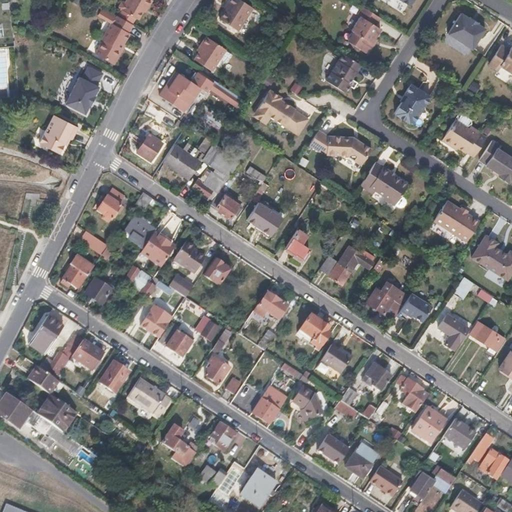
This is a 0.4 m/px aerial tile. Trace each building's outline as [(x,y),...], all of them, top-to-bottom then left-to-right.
[(127,0),(127,1),(123,1),(120,5),(121,8),(139,19),(144,11),(148,6),(150,7),(154,0),(127,0)] [(230,4),(226,9),(220,18),(238,30),(254,7),(243,0),(228,0),(227,2),(230,4)] [(350,30),(352,31),(346,41),(363,53),(367,52),(371,46),(370,41),(373,36),(379,28),(373,24),(378,17),(361,6),(356,14),(359,16),(350,30)] [(468,18),(460,12),(447,33),(471,49),(484,28),(477,23),(478,21),(469,16),(468,18)] [(101,39),(103,40),(98,49),(104,52),(101,56),(112,63),(124,43),(129,33),(128,32),(132,24),(118,15),(113,23),(111,22),(101,39)] [(204,42),(198,51),(194,58),(211,69),(225,48),(205,35),(201,41),(204,42)] [(204,42),(201,41),(195,49),(198,51),(204,42)] [(126,44),(124,43),(112,63),(114,64),(126,44)] [(509,51),(500,45),(487,65),(497,71),(500,67),(511,74),(511,47),(509,51)] [(359,64),(341,53),(324,80),(343,92),(349,83),(347,82),(351,75),(354,71),(359,64)] [(87,66),(81,78),(97,86),(103,74),(87,66)] [(170,79),(169,80),(193,96),(199,86),(206,91),(209,86),(223,96),(228,89),(199,69),(192,80),(179,72),(173,81),(170,79)] [(179,72),(176,70),(170,79),(173,81),(179,72)] [(80,77),(66,105),(86,115),(89,108),(90,108),(96,97),(95,96),(100,88),(97,86),(81,78),(80,77)] [(169,80),(159,95),(183,111),(193,96),(169,80)] [(401,102),(399,101),(392,112),(394,113),(393,115),(406,123),(407,122),(410,124),(428,97),(408,84),(402,94),(403,95),(405,96),(401,102)] [(235,93),(228,89),(223,96),(230,101),(235,93)] [(297,133),(307,118),(293,109),(294,108),(278,98),(280,96),(268,89),(254,112),(252,115),(255,117),(261,121),(264,122),(266,120),(269,115),(297,133)] [(169,113),(165,118),(184,130),(187,125),(169,113)] [(459,114),(456,119),(469,128),(471,125),(473,122),(472,119),(463,113),(459,114)] [(80,128),(55,115),(40,143),(60,154),(65,144),(69,137),(72,138),(74,140),(80,128)] [(469,128),(456,119),(443,139),(452,145),(453,144),(458,147),(466,152),(466,151),(473,156),(486,136),(480,132),(480,131),(471,125),(469,128)] [(493,126),(488,123),(484,131),(488,133),(493,126)] [(165,136),(151,127),(140,145),(154,154),(158,147),(162,150),(165,145),(161,142),(165,136)] [(321,147),(326,147),(326,155),(348,157),(360,165),(371,148),(352,136),(328,134),(318,128),(309,142),(319,149),(321,147)] [(200,138),(196,135),(191,142),(195,144),(200,138)] [(479,159),(485,164),(493,170),(499,174),(498,176),(498,177),(508,183),(511,175),(511,157),(497,148),(499,145),(491,140),(479,159)] [(238,160),(212,143),(202,158),(228,175),(238,160)] [(200,162),(174,145),(163,163),(188,179),(200,162)] [(374,162),(359,184),(372,193),(375,189),(383,195),(382,197),(394,205),(394,204),(401,195),(408,184),(394,175),(393,177),(388,173),(389,171),(374,162)] [(250,167),(247,172),(262,182),(266,176),(250,167)] [(214,175),(212,173),(204,184),(196,179),(192,186),(205,194),(209,187),(213,190),(217,193),(218,191),(228,176),(217,170),(214,175)] [(213,190),(209,187),(205,194),(209,197),(213,190)] [(103,203),(101,202),(97,208),(99,209),(98,212),(105,216),(103,219),(109,223),(111,220),(112,221),(120,209),(122,211),(127,202),(125,201),(127,198),(113,190),(109,197),(108,196),(103,203)] [(218,191),(217,193),(210,203),(230,216),(238,204),(218,191)] [(156,201),(142,192),(135,204),(144,209),(148,202),(153,206),(156,201)] [(404,197),(401,195),(394,204),(397,206),(400,207),(404,207),(407,202),(406,199),(404,197)] [(445,200),(432,219),(464,240),(477,221),(463,212),(463,214),(456,209),(457,208),(445,200)] [(156,201),(153,206),(165,214),(168,209),(156,201)] [(282,217),(258,201),(247,219),(270,235),(282,217)] [(135,216),(126,231),(132,235),(129,239),(143,248),(155,230),(155,229),(146,223),(148,220),(142,217),(140,219),(135,216)] [(155,230),(143,248),(141,252),(162,266),(177,244),(155,230)] [(86,233),(81,240),(100,253),(104,246),(86,233)] [(497,242),(486,235),(471,257),(507,279),(511,271),(511,251),(510,250),(507,254),(494,246),(497,242)] [(291,237),(284,247),(293,253),(292,255),(300,260),(308,248),(291,237)] [(352,247),(347,244),(336,261),(341,264),(352,247)] [(197,252),(189,246),(183,255),(197,264),(200,259),(195,256),(197,252)] [(327,255),(318,268),(341,284),(356,260),(369,269),(374,261),(352,247),(341,264),(336,261),(327,255)] [(112,252),(107,248),(102,255),(105,256),(104,258),(106,260),(112,252)] [(197,252),(195,256),(200,259),(197,264),(199,266),(205,256),(200,252),(199,253),(197,252)] [(76,255),(70,264),(72,266),(85,275),(87,276),(94,267),(76,255)] [(384,259),(380,257),(374,265),(378,268),(384,259)] [(224,264),(215,258),(204,275),(219,285),(227,272),(221,268),(224,264)] [(224,264),(221,268),(227,272),(230,268),(224,264)] [(85,275),(72,266),(61,282),(69,287),(71,284),(76,287),(85,275)] [(134,267),(125,281),(131,285),(128,289),(138,296),(141,292),(147,296),(154,287),(150,284),(148,282),(150,278),(134,267)] [(193,286),(177,276),(170,287),(173,289),(186,297),(193,286)] [(471,282),(463,276),(452,293),(461,298),(471,282)] [(160,280),(155,277),(150,284),(154,287),(155,288),(157,285),(160,280)] [(99,282),(95,279),(85,293),(99,303),(111,285),(101,278),(99,282)] [(170,287),(160,280),(157,285),(164,290),(165,288),(170,292),(173,289),(170,287)] [(375,287),(366,301),(393,319),(399,310),(409,295),(386,280),(380,290),(375,287)] [(482,288),(478,294),(489,301),(493,296),(482,288)] [(288,305),(266,291),(253,311),(262,317),(266,312),(279,320),(288,305)] [(410,294),(409,295),(399,310),(407,316),(408,314),(422,322),(431,308),(410,294)] [(143,305),(137,301),(120,326),(127,330),(143,305)] [(207,313),(201,309),(197,314),(204,319),(207,313)] [(447,313),(438,326),(450,334),(445,342),(455,348),(461,340),(459,339),(468,326),(447,313)] [(164,330),(144,316),(135,329),(156,343),(164,330)] [(62,327),(47,317),(28,345),(44,355),(62,327)] [(330,327),(315,317),(305,333),(324,345),(331,334),(327,331),(330,327)] [(179,328),(173,323),(159,342),(182,357),(194,339),(184,332),(182,335),(176,331),(179,328)] [(476,323),(470,333),(495,350),(503,338),(484,325),(483,327),(476,323)] [(233,333),(227,329),(217,344),(223,348),(233,333)] [(276,335),(271,331),(261,347),(266,350),(276,335)] [(64,353),(61,351),(48,371),(57,377),(71,357),(82,339),(77,335),(64,353)] [(103,353),(82,339),(71,357),(91,370),(92,369),(94,371),(100,362),(98,360),(103,353)] [(223,348),(217,344),(212,350),(218,355),(223,348)] [(339,349),(333,345),(320,362),(340,376),(354,356),(345,350),(343,352),(339,349)] [(511,352),(510,351),(499,367),(511,375),(511,352)] [(207,365),(210,367),(205,375),(219,384),(230,368),(213,356),(207,365)] [(129,371),(113,361),(99,382),(115,392),(129,371)] [(392,376),(375,363),(365,378),(370,381),(371,379),(373,381),(371,383),(375,385),(374,386),(381,391),(392,376)] [(286,364),(282,369),(292,376),(296,370),(286,364)] [(36,365),(27,377),(50,393),(59,380),(57,378),(36,365)] [(303,375),(296,370),(292,376),(299,381),(303,375)] [(365,378),(358,373),(351,384),(358,388),(365,378)] [(171,399),(139,378),(128,396),(159,416),(171,399)] [(405,394),(408,396),(403,403),(417,413),(430,394),(424,390),(425,389),(409,378),(402,387),(403,388),(405,389),(403,391),(406,393),(405,394)] [(239,387),(229,380),(224,388),(234,394),(239,387)] [(358,388),(351,384),(340,400),(352,408),(363,392),(358,388)] [(302,387),(292,402),(304,410),(301,411),(307,424),(313,421),(315,418),(322,414),(314,396),(302,387)] [(7,393),(0,404),(0,416),(19,430),(24,422),(45,437),(40,444),(49,451),(54,444),(76,454),(82,445),(64,433),(36,413),(7,393)] [(50,393),(36,413),(64,433),(71,423),(68,421),(76,411),(50,393)] [(115,403),(100,393),(93,403),(108,413),(115,403)] [(278,409),(260,398),(253,410),(270,421),(278,409)] [(352,408),(340,400),(332,412),(347,417),(351,410),(354,412),(355,410),(352,408)] [(120,410),(114,406),(110,411),(117,415),(120,410)] [(376,409),(371,406),(364,416),(369,419),(376,409)] [(436,412),(428,407),(412,428),(422,435),(423,434),(433,440),(445,425),(433,416),(436,412)] [(436,412),(433,416),(445,425),(447,421),(436,412)] [(477,433),(455,418),(443,434),(465,449),(477,433)] [(220,422),(211,436),(218,440),(215,445),(224,450),(235,433),(220,422)] [(172,425),(161,442),(179,454),(178,456),(189,463),(200,447),(192,442),(189,447),(181,442),(182,440),(177,436),(181,431),(172,425)] [(494,438),(487,434),(474,452),(481,457),(494,438)] [(340,448),(326,438),(318,449),(333,459),(340,448)] [(439,441),(433,450),(442,456),(438,462),(447,468),(451,463),(454,465),(460,457),(439,441)] [(378,454),(361,443),(345,466),(363,478),(378,454)] [(342,445),(340,448),(333,459),(339,463),(349,449),(342,445)] [(509,460),(492,449),(480,468),(496,479),(509,460)] [(481,457),(474,452),(470,458),(476,463),(481,457)] [(511,459),(500,476),(511,484),(511,459)] [(191,463),(187,469),(195,475),(200,468),(191,463)] [(218,472),(206,465),(198,477),(216,489),(225,475),(219,470),(218,472)] [(392,496),(403,481),(380,466),(370,481),(392,496)] [(438,467),(433,474),(436,476),(451,485),(455,479),(438,467)] [(256,469),(254,473),(263,479),(265,475),(256,469)] [(416,475),(419,477),(410,490),(423,499),(433,484),(435,481),(434,480),(419,470),(416,475)] [(254,473),(244,489),(253,495),(250,501),(260,507),(276,483),(265,475),(263,479),(254,473)] [(435,481),(433,484),(445,493),(451,485),(436,476),(434,480),(435,481)] [(244,489),(240,494),(250,501),(253,495),(244,489)] [(449,507),(456,511),(460,511),(461,511),(475,511),(482,503),(461,489),(449,507)]
